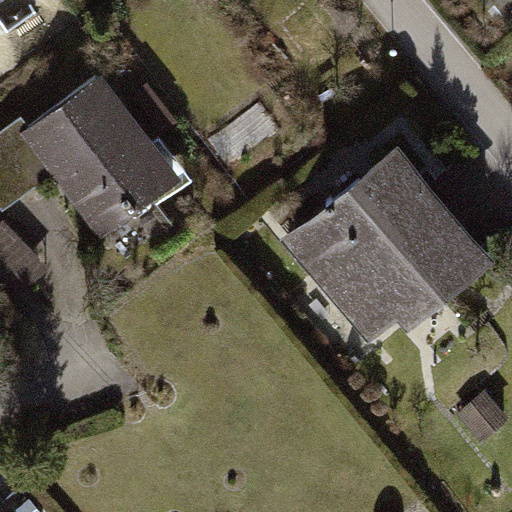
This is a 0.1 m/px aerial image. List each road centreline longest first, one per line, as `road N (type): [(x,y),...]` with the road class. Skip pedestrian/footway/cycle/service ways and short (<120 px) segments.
road 1 (residential): [(0,264),(65,332),(74,367),(64,401),(0,428)]
road 2 (residential): [(390,0),(511,143)]
